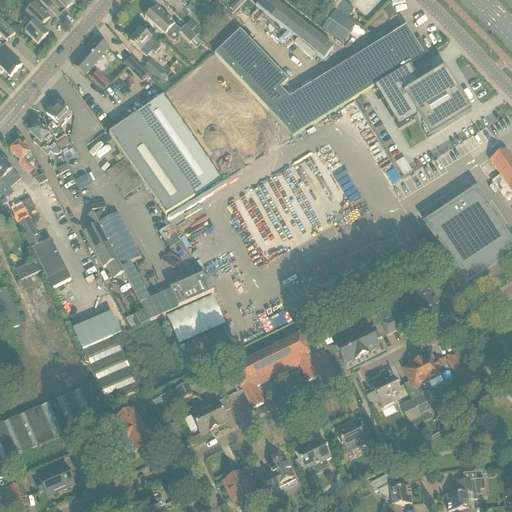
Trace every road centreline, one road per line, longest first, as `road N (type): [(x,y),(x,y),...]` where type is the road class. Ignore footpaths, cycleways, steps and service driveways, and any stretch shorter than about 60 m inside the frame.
road 1 (residential): [(0,416),(44,396),(0,286),(0,253)]
road 2 (residential): [(343,383),(511,290)]
road 3 (residential): [(343,383),(355,407),(254,457),(242,432)]
road 4 (tertiary): [(0,124),(110,0)]
road 5 (residential): [(68,511),(193,456)]
road 6 (tertiary): [(424,0),(511,93)]
